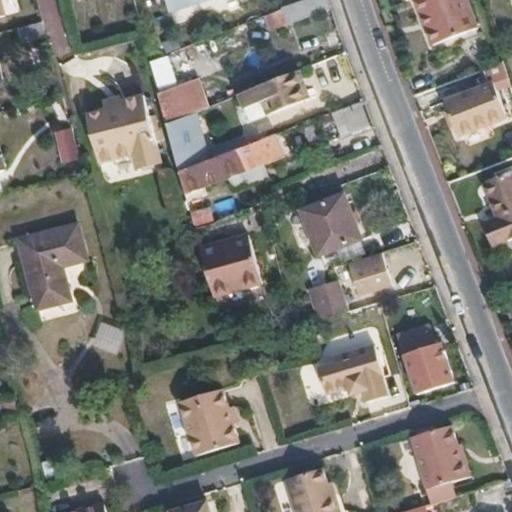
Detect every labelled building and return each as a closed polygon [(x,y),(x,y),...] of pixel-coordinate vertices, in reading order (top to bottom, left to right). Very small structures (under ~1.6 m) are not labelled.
[(170,0),(133,0),(140,21),(174,10),(170,0)] [(170,0),(174,10),(203,0),(170,0)] [(276,30),(329,9),(328,5),(326,0),(309,0),(271,16),(276,30)] [(476,29),(465,0),(414,0),(421,16),(431,46),(460,35),(476,29)] [(49,40),(44,22),(19,29),(24,45),(49,40)] [(462,41),(478,35),(476,29),(460,35),(462,41)] [(171,56),(151,65),(160,97),(168,125),(196,113),(209,108),(203,88),(182,97),(171,56)] [(309,99),(299,72),(242,95),(252,120),(309,99)] [(459,142),(461,150),(511,131),(498,94),(448,112),(452,122),(459,142)] [(145,100),(120,106),(122,113),(108,117),(106,113),(86,119),(100,165),(134,156),(139,172),(162,165),(158,147),(166,145),(163,133),(160,134),(155,136),(151,121),(145,100)] [(122,113),(120,106),(119,102),(104,106),(106,113),(108,117),(122,113)] [(348,150),(377,139),(363,103),(335,114),(348,150)] [(168,125),(181,172),(198,165),(208,161),(196,113),(168,125)] [(156,120),(151,121),(155,136),(160,134),(156,120)] [(459,142),(452,122),(446,124),(453,144),(459,142)] [(74,128),(57,132),(64,165),(82,160),(74,128)] [(284,159),(277,135),(231,153),(216,159),(208,161),(198,165),(205,189),(284,159)] [(216,159),(231,153),(229,148),(214,153),(216,159)] [(181,172),(189,201),(206,195),(205,189),(198,165),(181,172)] [(486,221),(496,245),(511,238),(511,170),(483,183),(497,216),(486,221)] [(361,240),(345,196),(302,211),(318,255),(361,240)] [(87,259),(79,226),(21,240),(39,308),(71,301),(63,265),(87,259)] [(203,251),(216,299),(264,285),(252,236),(202,249),(203,251)] [(383,253),(349,264),(354,281),(387,271),(383,253)] [(313,293),(322,321),(350,312),(342,291),(340,284),(313,293)] [(436,345),(430,326),(402,334),(419,392),(453,381),(442,344),(436,345)] [(336,363),(319,367),(327,393),(349,386),(360,383),(362,389),(365,402),(387,396),(382,377),(384,376),(376,344),(334,356),(336,363)] [(360,383),(349,386),(352,393),(362,389),(360,383)] [(181,405),(191,434),(233,421),(229,410),(223,392),(181,405)] [(46,406),(28,411),(35,437),(53,432),(46,406)] [(229,410),(233,421),(237,420),(234,409),(229,410)] [(191,434),(197,452),(239,440),(234,425),(233,421),(191,434)] [(432,486),(458,478),(471,475),(467,458),(462,459),(457,445),(452,425),(414,436),(429,487),(432,486)] [(239,440),(197,452),(198,458),(240,445),(239,440)] [(462,459),(467,458),(462,443),(457,445),(462,459)] [(330,493),(328,482),(323,467),(287,479),(296,511),(341,511),(336,491),(330,493)] [(437,501),(462,493),(458,478),(432,486),(437,501)] [(333,481),(328,482),(330,493),(336,491),(333,481)] [(212,511),(209,501),(172,511),(212,511)]
